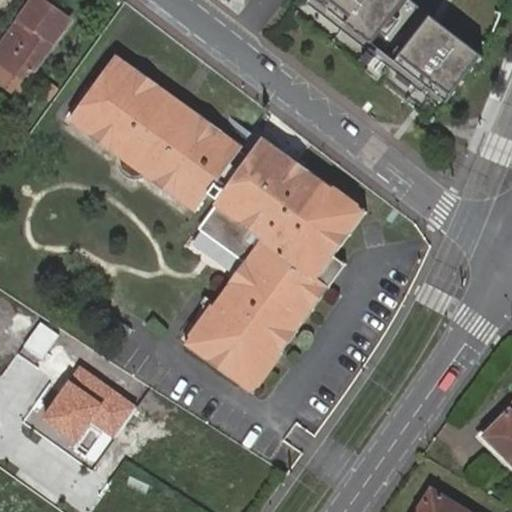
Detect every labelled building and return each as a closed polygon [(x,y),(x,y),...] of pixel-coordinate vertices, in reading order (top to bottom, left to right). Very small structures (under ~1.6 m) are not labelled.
[(14,60),(31,74),(71,20),(45,0),(33,0),(0,45),(0,61),(8,67),(14,60)] [(485,57),(411,0),(301,0),(297,15),(434,124),(485,57)] [(126,52),(124,54),(131,60),(130,65),(145,77),(151,75),(165,85),(163,90),(166,93),(171,86),(126,52)] [(157,167),(158,168),(160,169),(162,171),(162,176),(176,187),(182,185),(192,193),(192,199),(202,206),(221,180),(232,189),(220,207),(222,209),(214,220),(223,232),(229,239),(236,252),(243,259),(248,262),(247,265),(253,270),(222,312),(218,317),(212,312),(192,339),(259,390),(278,365),(273,360),(324,293),(321,283),(314,278),(364,212),(271,141),(257,158),(245,149),(246,147),(236,139),(230,141),(218,132),(219,126),(204,115),(198,117),(196,116),(189,110),(190,104),(179,96),(173,98),(166,93),(163,90),(165,85),(151,75),(145,77),(130,65),(131,60),(124,54),(108,76),(114,81),(110,88),(103,83),(82,111),(80,114),(84,117),(90,117),(104,127),(104,133),(118,143),(124,142),(126,144),(127,145),(132,148),(131,160),(138,165),(151,163),(157,167)] [(26,81),(31,74),(14,60),(8,67),(26,81)] [(96,78),(103,83),(110,88),(114,81),(108,76),(101,71),(96,78)] [(75,106),(82,111),(103,83),(96,78),(75,106)] [(181,94),(179,96),(190,104),(191,102),(181,94)] [(201,109),(196,116),(198,117),(204,115),(219,126),(218,132),(230,141),(236,139),(246,147),(248,144),(201,109)] [(121,150),(126,144),(124,142),(118,143),(104,133),(104,127),(90,117),(84,117),(80,114),(77,117),(121,150)] [(147,175),(157,167),(151,163),(138,165),(131,160),(132,148),(127,145),(126,147),(121,159),(123,167),(128,173),(141,177),(147,175)] [(160,169),(158,168),(153,174),(200,209),(202,206),(192,199),(192,193),(182,185),(176,187),(162,176),(162,171),(160,169)] [(202,231),(247,265),(248,262),(243,259),(236,252),(229,239),(223,232),(214,220),(222,209),(220,207),(202,231)] [(369,216),(364,212),(314,278),(321,283),(324,293),(273,360),(278,365),(349,271),(335,261),(369,216)] [(216,307),(222,312),(253,270),(247,265),(216,307)] [(207,308),(212,312),(218,317),(222,312),(216,307),(211,303),(207,308)] [(186,335),(192,339),(212,312),(207,308),(186,335)] [(254,397),(259,390),(192,339),(186,346),(254,397)] [(138,407),(81,367),(45,418),(77,441),(90,422),(115,440),(138,407)] [(116,446),(206,498),(235,449),(145,396),(116,446)] [(511,411),(491,432),(509,462),(511,464),(511,411)] [(497,450),(509,462),(491,432),(488,435),(484,438),(497,450)] [(419,511),(470,511),(434,488),(419,511)]
